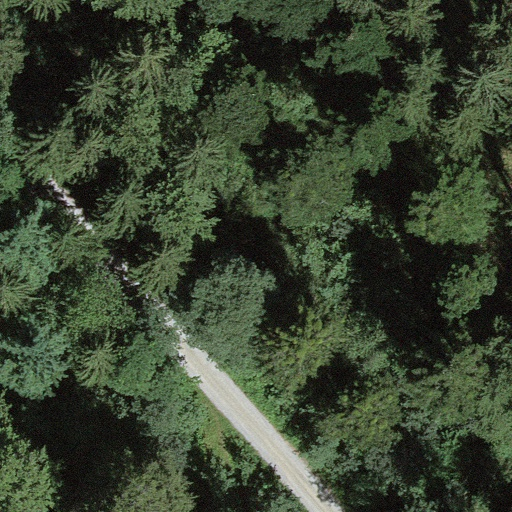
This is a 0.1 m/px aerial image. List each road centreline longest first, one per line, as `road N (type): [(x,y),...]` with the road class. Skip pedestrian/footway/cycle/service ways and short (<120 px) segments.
road 1 (track): [(0,128),(331,511)]
road 2 (track): [(190,354),(217,441),(254,511)]
